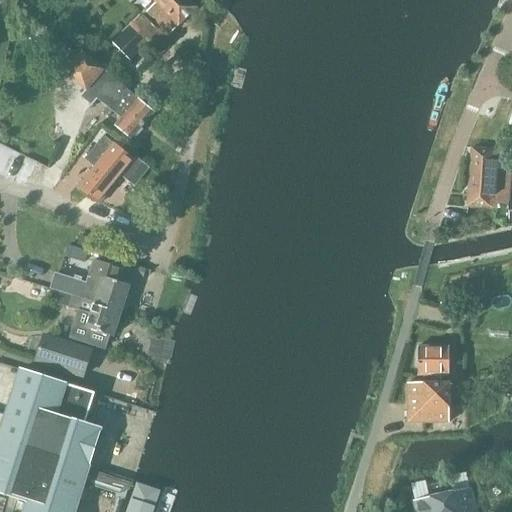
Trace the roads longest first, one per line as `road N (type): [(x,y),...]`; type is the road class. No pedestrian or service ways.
road 1 (unclassified): [(219,10),(167,248),(0,186)]
road 2 (residential): [(433,224),(457,143),(487,81)]
